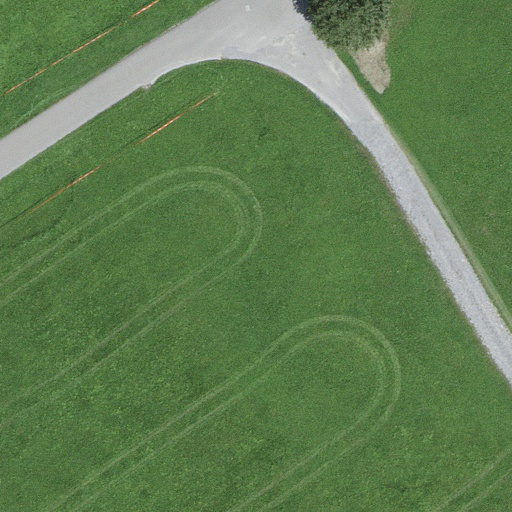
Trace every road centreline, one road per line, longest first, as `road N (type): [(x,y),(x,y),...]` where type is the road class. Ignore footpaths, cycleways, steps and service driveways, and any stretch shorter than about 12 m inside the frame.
road 1 (track): [(511,362),(360,117),(273,0)]
road 2 (unclassified): [(0,161),(262,0)]
